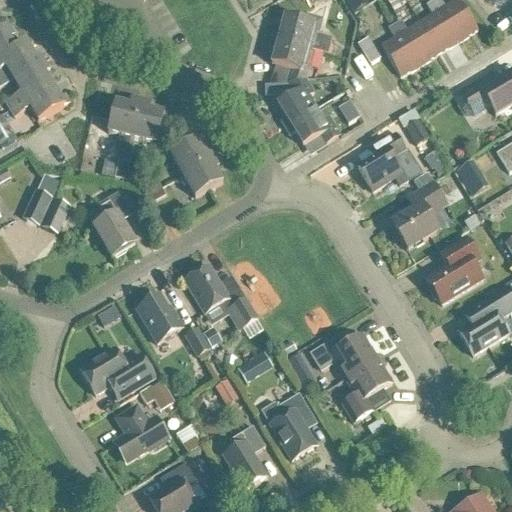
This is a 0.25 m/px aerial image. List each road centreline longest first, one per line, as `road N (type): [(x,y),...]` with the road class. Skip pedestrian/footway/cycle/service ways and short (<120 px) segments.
road 1 (residential): [(431,448),(428,380),(323,203),(262,191)]
road 2 (residential): [(262,191),(262,169),(221,91),(167,69),(127,0)]
road 3 (residential): [(59,321),(262,191)]
road 4 (residential): [(106,511),(45,412),(43,384),(59,321)]
road 5 (residential): [(326,511),(431,448)]
